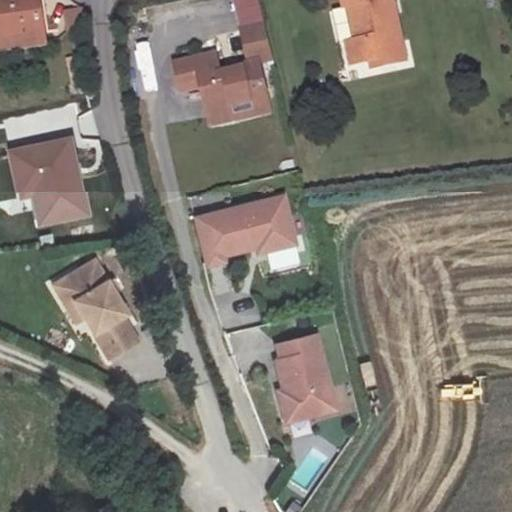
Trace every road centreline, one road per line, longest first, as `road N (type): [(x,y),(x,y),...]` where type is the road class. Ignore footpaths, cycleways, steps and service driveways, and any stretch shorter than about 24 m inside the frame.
road 1 (unclassified): [(254,511),(182,349),(126,175),(104,80),(99,0)]
road 2 (track): [(236,476),(196,468),(120,409),(0,352)]
